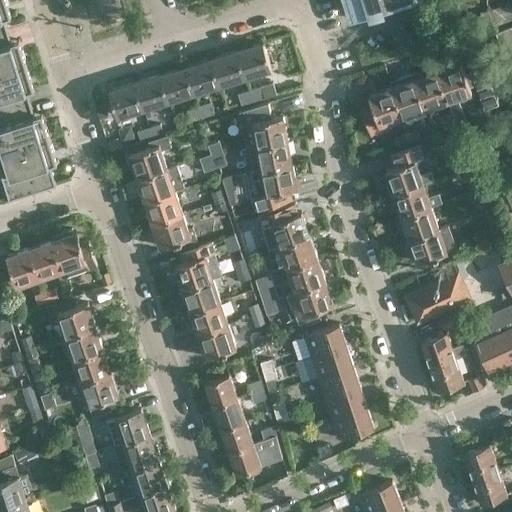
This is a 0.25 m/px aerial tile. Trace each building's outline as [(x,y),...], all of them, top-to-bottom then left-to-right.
[(0,0),(0,31),(9,28),(5,16),(13,14),(8,0),(0,0)] [(371,10),(372,14),(383,10),(382,7),(403,0),(352,0),(357,14),(371,10)] [(480,12),(485,27),(511,18),(511,6),(510,2),(480,12)] [(511,25),(496,32),(511,68),(511,25)] [(9,28),(0,31),(0,71),(28,63),(20,38),(13,40),(9,28)] [(238,49),(246,75),(272,67),(264,41),(238,49)] [(212,57),(220,83),(246,75),(238,49),(212,57)] [(220,83),(212,57),(187,65),(195,91),(220,83)] [(439,70),(450,99),(472,91),(462,62),(439,70)] [(0,111),(32,102),(28,89),(36,87),(28,63),(0,71),(0,111)] [(161,73),(169,99),(195,91),(187,65),(161,73)] [(416,78),(427,107),(450,99),(439,70),(437,71),(435,65),(424,69),(425,71),(415,74),(416,78)] [(136,81),(144,107),(169,99),(161,73),(136,81)] [(394,85),(404,115),(427,107),(416,78),(394,85)] [(144,107),(136,81),(110,89),(118,115),(144,107)] [(250,89),(254,100),(277,93),(273,82),(250,89)] [(404,115),(394,85),(370,94),(374,105),(362,109),(371,134),(390,127),(388,120),(404,115)] [(254,100),(250,89),(238,93),(242,104),(254,100)] [(199,104),(203,116),(214,113),(210,101),(199,104)] [(0,111),(0,151),(51,136),(44,111),(36,113),(32,102),(0,111)] [(272,117),(269,102),(241,111),(247,147),(258,145),(289,139),(284,114),(272,117)] [(97,106),(100,117),(108,114),(105,103),(97,106)] [(203,116),(199,104),(187,108),(191,120),(203,116)] [(462,113),(453,117),(457,127),(466,123),(462,113)] [(453,117),(442,120),(445,130),(457,127),(453,117)] [(149,126),(153,137),(165,134),(161,122),(149,126)] [(153,137),(149,126),(138,129),(141,140),(141,141),(153,137)] [(408,133),(411,141),(421,138),(418,129),(408,133)] [(411,141),(408,133),(397,136),(400,145),(411,141)] [(0,151),(0,177),(4,176),(11,198),(58,183),(52,163),(59,160),(51,136),(0,151)] [(289,139),(258,145),(263,168),(293,162),(289,139)] [(131,143),(134,151),(144,148),(141,141),(141,140),(131,143)] [(209,145),(212,153),(212,155),(224,151),(221,140),(209,144),(209,145)] [(138,176),(169,166),(160,142),(144,148),(134,151),(130,152),(138,176)] [(394,192),(425,182),(434,179),(431,169),(421,172),(417,159),(427,155),(422,142),(391,153),(395,166),(386,169),(394,192)] [(224,151),(212,155),(214,162),(226,158),(224,151)] [(216,166),(211,152),(200,156),(205,169),(216,166)] [(460,159),(464,169),(475,165),(470,154),(460,159)] [(293,162),(263,168),(267,193),(298,187),(293,162)] [(475,165),(464,169),(474,191),(484,187),(475,165)] [(146,199),(176,189),(169,166),(138,176),(146,199)] [(226,188),(239,184),(237,173),(222,177),(226,188)] [(402,215),(433,204),(433,205),(443,202),(439,192),(429,195),(425,182),(394,192),(402,215)] [(214,200),(224,196),(221,186),(210,189),(214,200)] [(154,222),(184,212),(176,189),(146,199),(154,222)] [(224,196),(214,200),(217,211),(228,207),(224,196)] [(484,200),(489,211),(498,207),(494,196),(484,200)] [(281,244),(311,234),(302,210),(296,213),(292,203),(270,211),(281,244)] [(440,227),(433,205),(433,204),(402,215),(410,237),(440,227)] [(502,216),(498,207),(489,211),(493,220),(502,216)] [(194,226),(189,227),(184,212),(154,222),(162,245),(173,241),(176,252),(180,251),(200,244),(194,226)] [(66,234),(55,238),(68,275),(99,264),(90,238),(82,241),(78,230),(76,231),(74,227),(64,230),(66,234)] [(440,227),(410,237),(419,261),(449,250),(440,227)] [(289,267),(318,257),(311,234),(281,244),(289,267)] [(32,246),(42,275),(65,268),(55,238),(32,246)] [(184,287),(214,276),(207,254),(216,251),(213,240),(200,244),(180,251),(184,260),(176,263),(184,287)] [(249,255),(260,251),(257,242),(245,245),(249,255)] [(42,275),(32,246),(8,254),(19,283),(42,275)] [(260,251),(249,255),(252,265),(263,261),(260,251)] [(237,271),(247,268),(244,257),(234,260),(237,271)] [(297,289),(326,279),(318,257),(289,267),(297,289)] [(511,257),(501,262),(511,287),(511,303),(486,315),(494,334),(478,342),(490,369),(511,359),(511,257)] [(247,268),(237,271),(240,280),(250,277),(247,268)] [(102,273),(106,283),(113,281),(110,271),(102,273)] [(449,305),(469,296),(470,296),(459,271),(409,294),(420,319),(449,305)] [(271,273),(256,277),(260,289),(275,284),(271,273)] [(191,309),(222,299),(214,276),(184,287),(191,309)] [(320,314),(318,308),(334,303),(326,279),(297,289),(297,290),(287,293),(300,322),(320,314)] [(48,291),(51,300),(60,297),(57,287),(48,291)] [(39,304),(51,300),(48,291),(35,295),(39,304)] [(199,332),(230,322),(222,299),(191,309),(199,332)] [(68,333),(97,324),(89,300),(60,310),(68,333)] [(252,316),(262,313),(259,302),(249,305),(252,316)] [(262,313),(252,316),(255,325),(265,322),(262,313)] [(444,328),(456,323),(452,314),(440,319),(444,328)] [(230,322),(199,332),(207,356),(237,345),(230,322)] [(312,354),(347,342),(341,322),(306,333),(312,354)] [(97,324),(68,333),(75,357),(105,347),(97,324)] [(431,365),(457,356),(467,353),(464,343),(453,346),(448,331),(422,339),(431,365)] [(24,348),(35,344),(32,334),(21,338),(24,348)] [(319,375),(354,363),(347,342),(312,354),(319,375)] [(35,344),(24,348),(27,357),(39,354),(35,344)] [(105,347),(75,357),(83,379),(113,370),(105,347)] [(15,363),(25,360),(21,350),(11,353),(15,363)] [(457,356),(431,365),(439,390),(465,381),(457,356)] [(263,370),(276,366),(273,357),(260,361),(263,370)] [(25,360),(15,363),(18,374),(28,370),(25,360)] [(354,363),(319,375),(326,396),(361,384),(354,363)] [(276,366),(263,370),(266,380),(278,376),(276,366)] [(40,394),(50,390),(43,368),(32,371),(40,394)] [(113,408),(109,397),(120,393),(113,370),(83,379),(83,380),(42,393),(47,406),(81,395),(80,391),(86,389),(95,415),(113,408)] [(214,405),(238,396),(230,373),(206,382),(214,405)] [(484,386),(479,374),(470,378),(475,390),(484,386)] [(255,390),(265,387),(262,379),(248,384),(251,392),(255,390)] [(333,416),(368,405),(361,384),(326,396),(333,416)] [(255,390),(251,392),(254,402),(268,397),(265,387),(255,390)] [(29,409),(40,406),(36,396),(26,400),(29,409)] [(222,428),(246,420),(238,396),(214,405),(222,428)] [(275,413),(287,409),(284,400),(272,403),(275,413)] [(368,405),(333,416),(340,437),(375,426),(368,405)] [(40,406),(29,409),(33,419),(43,416),(40,406)] [(116,444),(126,441),(152,432),(143,406),(107,418),(116,444)] [(287,409),(275,413),(277,423),(289,419),(287,409)] [(0,419),(0,445),(8,442),(0,419)] [(230,450),(254,442),(246,420),(222,428),(230,450)] [(262,428),(264,438),(277,434),(274,425),(262,428)] [(496,442),(508,438),(505,428),(493,432),(496,442)] [(152,432),(126,441),(116,444),(124,470),(126,469),(135,466),(134,466),(160,457),(152,432)] [(254,442),(230,450),(238,473),(283,457),(277,434),(264,438),(254,442)] [(97,450),(92,435),(81,438),(87,453),(97,450)] [(51,451),(45,437),(25,447),(31,460),(51,451)] [(473,477),(499,468),(491,443),(465,452),(473,477)] [(320,459),(332,453),(328,444),(316,450),(320,459)] [(96,451),(86,454),(90,467),(100,464),(96,451)] [(134,466),(135,466),(126,469),(135,495),(143,492),(143,491),(169,483),(160,457),(134,466)] [(21,474),(17,463),(5,467),(8,478),(0,480),(0,510),(31,500),(22,474),(21,474)] [(499,468),(473,477),(482,502),(508,493),(499,468)] [(366,511),(370,511),(402,500),(393,478),(359,492),(366,511)] [(143,492),(135,495),(110,503),(112,511),(126,511),(125,509),(147,502),(149,511),(166,511),(177,509),(169,483),(143,491),(143,492)] [(334,498),(338,507),(349,502),(345,493),(334,498)] [(34,511),(31,500),(0,510),(0,511),(34,511)] [(406,511),(402,500),(370,511),(406,511)] [(86,506),(88,510),(88,511),(100,511),(97,502),(86,506)]
